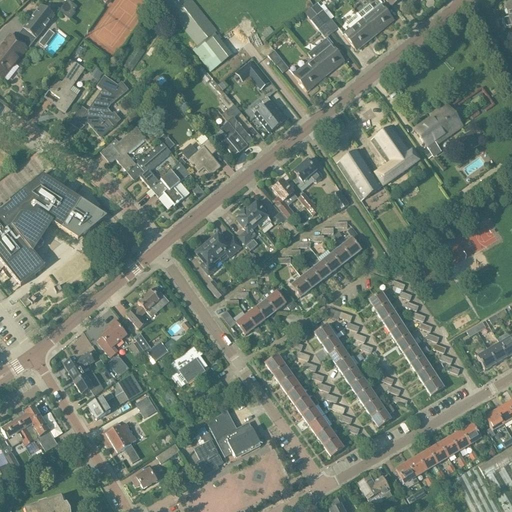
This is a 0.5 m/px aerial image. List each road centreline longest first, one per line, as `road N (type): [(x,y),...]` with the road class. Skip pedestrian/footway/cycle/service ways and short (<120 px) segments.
road 1 (tertiary): [(159,249),(463,2)]
road 2 (residential): [(325,487),(159,249)]
road 3 (residential): [(325,487),(511,377)]
road 4 (residential): [(159,249),(100,181),(0,110)]
road 5 (tertiary): [(33,353),(159,249)]
road 6 (residential): [(127,511),(49,382)]
